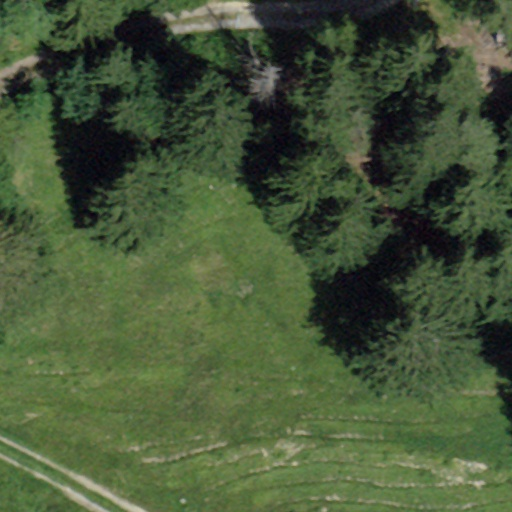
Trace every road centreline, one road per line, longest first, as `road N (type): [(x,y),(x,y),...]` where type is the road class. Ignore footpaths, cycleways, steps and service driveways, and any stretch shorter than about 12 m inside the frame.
road 1 (track): [(0,75),(216,0)]
road 2 (track): [(132,511),(0,440)]
